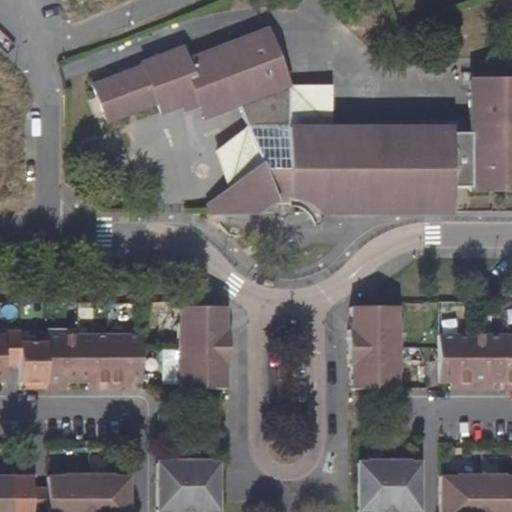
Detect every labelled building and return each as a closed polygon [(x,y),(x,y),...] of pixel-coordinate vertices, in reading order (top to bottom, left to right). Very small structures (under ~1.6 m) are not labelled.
[(314,213),(444,214),(445,187),(465,187),(465,192),(511,192),(511,81),(490,82),(471,82),(470,91),(469,134),(447,135),(447,129),(329,128),(287,127),(288,87),(261,28),(234,39),(182,59),(178,49),(138,64),(139,68),(90,88),(103,124),(153,104),(157,113),(191,100),(199,110),(207,114),(216,113),(237,105),(246,129),(259,166),(226,189),(203,204),(207,213),(256,213),(258,204),(262,200),(268,197),(279,194),(293,193),(301,197),(308,203),(314,213)] [(460,73),(460,91),(470,91),(471,82),(490,82),(491,73),(460,73)] [(287,127),(329,128),(330,87),(288,87),(287,127)] [(212,152),(226,189),(259,166),(246,129),(212,152)] [(386,309),(356,308),(347,308),(347,331),(345,331),(346,367),(347,367),(348,391),(393,391),(396,332),(396,325),(395,324),(394,309),(386,309)] [(178,377),(177,391),(226,391),(226,310),(177,309),(178,327),(177,327),(176,377),(178,377)] [(94,386),(94,390),(123,391),(123,387),(140,387),(141,339),(44,339),(44,346),(18,346),(19,334),(1,334),(2,338),(0,338),(0,386),(3,386),(3,364),(18,364),(18,386),(44,386),(44,391),(59,390),(60,386),(94,386)] [(435,383),(453,384),(453,390),(482,390),(483,384),(498,384),(498,390),(511,390),(511,336),(436,336),(435,383)] [(217,511),(217,463),(209,463),(209,462),(164,462),(164,463),(155,464),(154,511),(217,511)] [(355,511),(417,511),(418,463),(365,462),(364,463),(355,463),(355,511)] [(511,511),(511,477),(502,477),(502,475),(461,476),(453,476),(453,478),(437,477),(437,488),(436,511),(511,511)] [(128,511),(128,478),(112,478),(112,476),(63,477),(63,478),(46,478),(45,511),(128,511)] [(0,511),(30,511),(30,477),(0,477),(0,511)]
